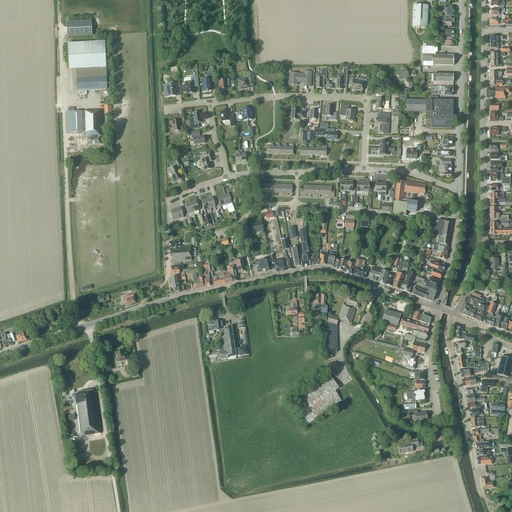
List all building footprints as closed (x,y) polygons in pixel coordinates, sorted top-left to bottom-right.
[(504,6),(504,3),(503,3),(503,0),(490,0),(491,0),(490,1),(490,3),(491,3),(491,6),(498,6),(498,9),(503,9),(503,6),(504,6)] [(427,28),(428,6),(413,5),(412,27),(427,28)] [(445,18),(454,17),(454,7),(445,8),(445,18)] [(498,16),(498,19),(503,19),(503,18),(504,15),(503,15),(503,9),(498,9),(491,9),(491,10),(490,11),(490,12),(491,13),(491,16),(498,16)] [(454,28),(454,18),(444,18),(444,19),(445,19),(445,23),(446,23),(446,28),(454,28)] [(67,37),(92,36),(91,21),(66,22),(67,37)] [(454,40),(454,30),(446,30),(446,40),(454,40)] [(86,91),(107,90),(106,78),(105,42),(67,44),(69,70),(68,70),(69,93),(77,92),(77,91),(84,91),(86,91)] [(453,66),(453,56),(435,55),(435,53),(437,53),(437,47),(422,47),(422,55),(422,62),(423,62),(423,66),(430,66),(430,65),(453,66)] [(497,65),(498,59),(490,59),(490,60),(490,61),(490,63),(490,67),(502,67),(502,65),(497,65)] [(336,79),(335,89),(342,89),(342,86),(343,79),(346,80),(346,79),(347,75),(347,69),(343,68),(343,74),(340,74),(338,76),(338,79),(336,79)] [(316,78),(316,88),(321,88),(321,86),(324,86),(324,78),(326,78),(327,70),(321,69),(321,75),(322,75),(322,78),(317,78),(316,78)] [(406,78),(409,77),(405,70),(397,75),(400,80),(405,77),(406,78)] [(211,91),(209,82),(213,81),(212,72),(207,73),(208,79),(202,80),(203,92),(207,92),(211,91)] [(304,86),(310,87),(311,72),(304,72),(304,75),(298,74),(298,73),(290,73),(289,84),(297,85),(297,82),(304,82),(304,86)] [(239,90),(249,88),(248,81),(251,81),(250,75),(247,75),(247,78),(237,80),(239,90)] [(453,75),(444,75),(427,75),(427,85),(432,85),(453,86),(453,75)] [(182,93),(186,93),(186,95),(194,94),(193,85),(197,84),(196,77),(190,77),(191,81),(185,82),(185,85),(181,85),(182,93)] [(228,82),(229,81),(225,78),(224,80),(218,81),(219,90),(220,90),(222,91),(223,90),(224,89),(224,88),(225,88),(225,89),(227,89),(227,87),(229,87),(228,82)] [(352,81),(353,78),(349,78),(349,80),(348,84),(352,85),(351,90),(356,91),(358,82),(352,81)] [(367,80),(360,79),(358,79),(358,82),(356,91),(362,91),(363,86),(366,87),(367,80)] [(164,90),(165,97),(175,96),(175,92),(179,92),(178,84),(167,85),(168,89),(164,90)] [(439,87),(438,96),(444,96),(453,96),(453,87),(439,87)] [(509,93),(509,89),(505,89),(505,88),(495,88),(495,89),(490,89),(490,98),(495,98),(495,99),(505,99),(505,93),(509,93)] [(377,99),(376,109),(384,109),(388,110),(389,102),(389,96),(382,95),(381,99),(377,99)] [(404,100),(404,112),(426,112),(426,101),(404,100)] [(423,117),(423,120),(426,120),(426,128),(451,129),(451,120),(452,120),(452,113),(452,101),(437,101),(431,101),(426,101),(426,112),(426,117),(423,117)] [(355,111),(348,110),(349,106),(340,105),(339,115),(346,116),(345,120),(349,121),(349,122),(352,122),(352,121),(353,121),(355,111)] [(326,106),(326,108),(322,108),(322,107),(321,115),(322,115),(325,115),(325,116),(329,116),(329,120),(336,121),(336,113),(332,113),(333,106),(326,106)] [(244,121),(251,120),(250,108),(243,109),(244,121)] [(299,112),(299,110),(291,109),(290,119),(298,120),(298,118),(304,118),(304,113),(299,112)] [(100,145),(103,145),(103,140),(100,140),(100,138),(103,138),(102,111),(67,112),(68,133),(82,132),(82,130),(84,130),(84,134),(83,134),(84,138),(87,138),(88,145),(100,144),(100,145)] [(229,116),(227,116),(226,111),(219,112),(221,122),(228,121),(229,120),(230,127),(235,126),(233,115),(229,116)] [(317,114),(317,111),(310,111),(310,119),(319,120),(320,114),(317,114)] [(198,123),(201,123),(200,116),(199,116),(198,112),(193,113),(194,117),(193,117),(193,118),(189,119),(190,129),(194,129),(198,128),(199,128),(198,123)] [(500,122),(500,117),(497,117),(497,113),(490,113),(490,117),(490,118),(489,118),(489,120),(490,120),(490,122),(497,122),(500,122)] [(389,116),(387,116),(381,116),(381,119),(376,119),(376,124),(380,124),(380,133),(383,134),(383,135),(388,135),(389,116)] [(183,133),(182,127),(180,127),(179,121),(172,122),(173,132),(178,131),(178,133),(183,133)] [(194,145),(204,144),(203,137),(200,137),(199,132),(191,133),(192,139),(193,139),(194,145)] [(326,133),(326,141),(332,141),(332,140),(337,140),(337,133),(334,133),(326,132),(326,133)] [(451,148),(452,139),(449,139),(449,138),(447,138),(442,138),(442,141),(440,141),(440,144),(442,144),(442,148),(451,148)] [(490,150),(494,150),(494,153),(498,153),(498,150),(498,148),(500,148),(500,149),(505,148),(505,144),(489,145),(489,146),(489,148),(489,149),(490,150)] [(406,159),(406,158),(413,158),(416,158),(416,159),(417,152),(420,153),(420,146),(416,146),(416,151),(413,151),(406,150),(406,149),(406,159)] [(213,161),(211,154),(210,150),(205,151),(207,159),(202,160),(201,159),(199,163),(202,165),(204,171),(211,169),(209,162),(213,161)] [(174,167),(168,170),(174,182),(181,178),(176,167),(177,166),(178,167),(181,165),(178,159),(175,161),(176,162),(172,164),(174,167)] [(451,175),(451,166),(450,166),(451,161),(440,160),(440,165),(441,166),(441,175),(451,175)] [(498,168),(503,168),(503,163),(490,163),(490,168),(490,170),(489,171),(489,172),(490,173),(490,174),(499,174),(499,170),(498,170),(498,168)] [(510,184),(510,178),(503,178),(503,174),(490,175),(490,177),(490,178),(489,178),(489,180),(490,181),(490,182),(495,182),(496,182),(497,182),(498,181),(499,181),(501,181),(501,184),(510,184)] [(394,201),(402,202),(403,192),(417,194),(417,193),(421,194),(420,195),(423,195),(423,194),(424,194),(426,186),(418,185),(418,184),(405,182),(404,189),(405,181),(397,180),(394,201)] [(311,195),(311,185),(304,185),(304,190),(301,190),(301,189),(301,196),(306,197),(306,195),(311,195)] [(334,198),(334,190),(334,191),(331,191),(331,186),(324,186),(324,195),(328,196),(328,197),(334,198)] [(228,194),(223,196),(226,205),(227,209),(233,207),(232,203),(231,203),(228,194)] [(220,207),(226,205),(223,196),(217,197),(220,207)] [(210,209),(215,207),(212,197),(207,199),(210,209)] [(204,210),(210,209),(207,199),(201,201),(204,210)] [(193,212),(199,210),(196,201),(190,203),(193,212)] [(394,201),(392,215),(405,216),(406,211),(407,203),(402,202),(394,201)] [(407,203),(406,211),(416,212),(417,202),(414,202),(407,201),(407,203)] [(188,214),(193,212),(190,203),(185,204),(188,214)] [(178,219),(183,217),(180,208),(175,209),(178,219)] [(172,221),(178,219),(175,209),(169,211),(172,221)] [(490,216),(490,217),(490,220),(497,219),(497,218),(500,218),(500,222),(501,222),(508,222),(508,216),(499,216),(499,213),(490,213),(490,214),(490,216)] [(449,237),(452,221),(438,219),(437,226),(435,227),(434,233),(436,235),(436,236),(438,236),(442,237),(442,236),(449,237)] [(262,221),(249,224),(251,233),(263,231),(262,221)] [(299,229),(301,243),(306,242),(307,242),(305,229),(299,229)] [(291,260),(287,260),(285,250),(289,249),(287,240),(286,238),(284,239),(283,236),(280,236),(284,255),(286,266),(287,271),(292,269),(293,269),(291,260)] [(448,247),(449,237),(442,236),(442,237),(438,236),(437,246),(448,247)] [(191,257),(196,257),(195,249),(190,249),(190,246),(180,247),(179,241),(169,242),(171,263),(191,262),(191,257)] [(306,242),(301,243),(302,255),(299,255),(301,268),(310,266),(309,260),(308,254),(307,248),(306,242)] [(448,247),(437,246),(434,245),(433,251),(436,252),(437,252),(437,253),(440,253),(447,254),(448,248),(448,247)] [(327,255),(328,251),(328,250),(326,250),(326,246),(323,246),(323,250),(320,250),(320,254),(319,254),(319,256),(319,257),(320,265),(326,265),(327,255)] [(293,267),(300,266),(297,247),(290,248),(293,267)] [(431,250),(425,249),(423,256),(429,258),(431,250)] [(446,260),(447,254),(440,253),(437,253),(437,252),(436,252),(436,254),(437,254),(436,258),(439,258),(439,259),(446,260)] [(330,253),(329,256),(326,265),(333,267),(335,261),(336,257),(337,255),(330,253)] [(310,265),(319,265),(318,254),(311,254),(312,258),(309,258),(310,265)] [(272,264),(274,264),(276,273),(280,272),(282,272),(282,271),(287,271),(286,266),(285,266),(284,259),(274,261),(273,255),(270,255),(272,264)] [(238,273),(245,272),(242,258),(235,260),(236,266),(237,270),(238,273)] [(427,262),(431,263),(429,266),(437,269),(437,271),(443,273),(445,266),(440,264),(434,262),(434,260),(429,259),(428,259),(423,258),(422,261),(427,262)] [(267,259),(255,262),(251,263),(253,269),(257,268),(258,273),(262,272),(265,272),(269,271),(267,259)] [(340,261),(338,270),(342,271),(342,272),(352,275),(353,270),(354,262),(341,259),(340,261)] [(363,261),(360,260),(357,259),(354,267),(355,267),(352,275),(356,276),(360,277),(365,278),(367,270),(364,270),(365,266),(364,266),(365,262),(362,261),(363,261)] [(502,270),(506,270),(506,264),(502,264),(502,266),(498,266),(498,259),(490,259),(490,272),(490,277),(495,277),(495,272),(498,272),(498,269),(502,269),(502,270)] [(171,274),(179,274),(179,271),(184,270),(183,265),(178,266),(171,267),(171,274)] [(236,266),(235,267),(234,266),(232,266),(227,267),(228,271),(229,271),(230,274),(232,282),(238,281),(235,270),(237,270),(236,266)] [(431,276),(440,279),(441,278),(442,276),(442,275),(442,273),(434,270),(427,267),(426,271),(432,273),(431,276)] [(379,276),(381,271),(371,268),(369,273),(370,274),(370,275),(372,275),(372,274),(379,276)] [(384,284),(388,272),(381,270),(381,271),(379,276),(378,282),(384,284)] [(412,282),(413,282),(416,273),(409,270),(404,284),(403,284),(400,290),(403,291),(406,292),(409,293),(411,290),(412,291),(415,283),(413,283),(412,282)] [(399,289),(404,275),(398,273),(393,287),(399,289)] [(201,287),(204,287),(202,277),(199,278),(199,279),(197,279),(196,274),(192,275),(193,280),(194,289),(201,288),(201,287)] [(223,275),(225,283),(232,282),(230,274),(223,275)] [(392,287),(395,276),(389,274),(386,284),(392,287)] [(179,292),(180,291),(177,277),(175,277),(170,278),(172,289),(173,288),(174,292),(176,292),(177,292),(178,292),(179,292)] [(213,286),(220,284),(219,277),(212,277),(213,286)] [(426,283),(424,282),(425,281),(419,278),(416,277),(414,282),(436,291),(439,282),(430,278),(429,279),(428,281),(428,282),(426,283)] [(424,300),(429,289),(415,283),(412,291),(413,291),(411,294),(417,297),(424,300)] [(436,292),(429,289),(424,300),(431,302),(432,301),(436,292)] [(487,312),(489,307),(482,304),(483,301),(479,300),(481,296),(472,292),(470,296),(462,315),(482,323),(486,313),(487,313),(487,312)] [(358,309),(360,302),(348,298),(346,305),(342,304),(339,316),(338,318),(329,316),(328,316),(327,322),(336,325),(338,320),(351,324),(353,316),(355,310),(354,309),(355,308),(358,309)] [(286,315),(297,314),(296,309),(296,303),(291,304),(292,310),(286,310),(286,315)] [(495,317),(492,316),(496,305),(491,303),(489,307),(487,312),(488,313),(484,324),(493,327),(498,315),(497,315),(499,311),(498,310),(497,313),(495,316),(496,316),(495,317)] [(401,315),(385,310),(381,322),(385,322),(396,326),(397,326),(401,315)] [(418,321),(420,316),(420,314),(415,312),(412,319),(418,321)] [(430,319),(425,316),(422,315),(419,322),(418,324),(428,327),(430,319)] [(498,315),(493,327),(494,327),(500,329),(503,320),(508,322),(509,319),(502,316),(498,315)] [(302,329),(305,329),(305,325),(302,325),(302,323),(306,323),(306,318),(300,318),(298,319),(298,324),(298,333),(302,333),(302,329)] [(428,327),(418,324),(402,318),(399,325),(407,327),(413,329),(414,330),(422,332),(427,333),(428,327)] [(213,331),(219,330),(219,328),(218,321),(207,322),(208,331),(209,334),(214,333),(213,331)] [(324,350),(337,352),(336,325),(327,322),(324,350)] [(396,326),(385,322),(383,328),(395,331),(396,326)] [(462,333),(462,327),(456,326),(454,339),(475,342),(476,337),(465,336),(465,333),(462,333)] [(246,347),(235,349),(231,327),(224,328),(224,329),(221,329),(222,337),(221,337),(223,352),(217,353),(218,360),(228,359),(227,358),(247,355),(246,347)] [(427,337),(427,334),(420,332),(413,330),(413,329),(408,328),(407,331),(412,332),(411,336),(405,335),(404,340),(414,342),(415,339),(426,342),(427,337)] [(18,343),(26,340),(25,336),(24,336),(23,334),(22,331),(22,330),(15,333),(18,343)] [(0,341),(2,348),(13,344),(12,343),(16,341),(14,333),(5,336),(5,334),(1,335),(2,340),(0,340),(0,341)] [(381,335),(379,333),(373,338),(376,341),(381,335)] [(425,352),(425,350),(424,350),(425,346),(422,345),(418,344),(413,343),(412,350),(424,353),(424,352),(425,352)] [(464,348),(465,348),(465,343),(457,343),(456,344),(456,349),(455,349),(456,354),(462,354),(462,350),(464,350),(464,348)] [(496,354),(498,347),(498,346),(494,344),(491,353),(490,352),(488,358),(492,359),(494,354),(496,354)] [(413,351),(403,349),(402,355),(412,357),(413,351)] [(125,370),(130,369),(129,365),(128,365),(127,360),(129,360),(128,356),(126,356),(125,352),(123,353),(122,351),(114,353),(116,359),(115,360),(116,362),(117,363),(123,361),(125,370)] [(457,357),(458,369),(469,368),(468,360),(464,360),(463,356),(457,357)] [(508,378),(511,362),(511,359),(501,357),(497,375),(508,378)] [(413,369),(415,359),(408,358),(407,368),(413,369)] [(469,364),(469,369),(474,368),(477,368),(477,372),(486,371),(485,363),(474,364),(474,363),(469,364)] [(139,377),(138,369),(129,371),(131,378),(139,377)] [(461,378),(471,377),(470,369),(459,370),(461,378)] [(425,381),(425,372),(419,372),(411,371),(411,373),(414,374),(414,380),(425,381)] [(308,423),(341,401),(335,391),(339,388),(330,376),(297,398),(303,408),(299,411),(308,423)] [(463,386),(476,384),(474,378),(462,380),(463,386)] [(418,390),(425,389),(425,382),(414,382),(414,387),(410,387),(410,390),(415,390),(415,388),(418,388),(418,390)] [(466,397),(473,396),(473,395),(473,394),(473,392),(477,392),(476,388),(464,390),(466,397)] [(412,403),(425,401),(424,394),(423,390),(415,392),(406,393),(407,400),(411,400),(412,403)] [(79,436),(100,433),(95,391),(90,391),(78,392),(78,393),(74,393),(74,394),(73,394),(72,395),(72,397),(74,398),(75,398),(76,404),(75,404),(79,436)] [(419,422),(427,421),(426,412),(417,414),(416,410),(408,411),(408,416),(415,415),(415,421),(419,420),(419,422)] [(476,418),(470,418),(471,428),(477,428),(477,427),(483,427),(483,418),(476,418)] [(478,429),(473,430),(472,430),(473,436),(472,436),(473,443),(479,443),(479,442),(484,442),(483,440),(481,440),(480,436),(482,435),(481,433),(489,432),(488,429),(478,430),(478,429)] [(411,447),(418,446),(417,440),(410,441),(410,443),(398,446),(399,451),(399,452),(400,454),(412,451),(411,447)] [(482,489),(493,488),(492,482),(487,483),(486,478),(481,478),(482,489)]
